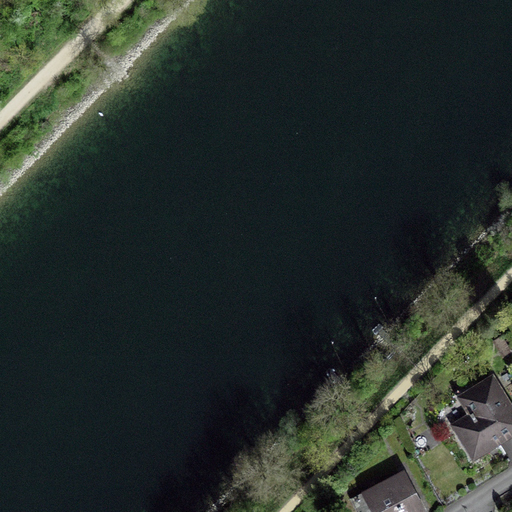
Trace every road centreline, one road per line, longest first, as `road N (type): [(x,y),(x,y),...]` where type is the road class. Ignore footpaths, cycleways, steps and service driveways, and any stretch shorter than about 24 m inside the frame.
road 1 (track): [(290,511),(511,276)]
road 2 (track): [(117,0),(0,114)]
